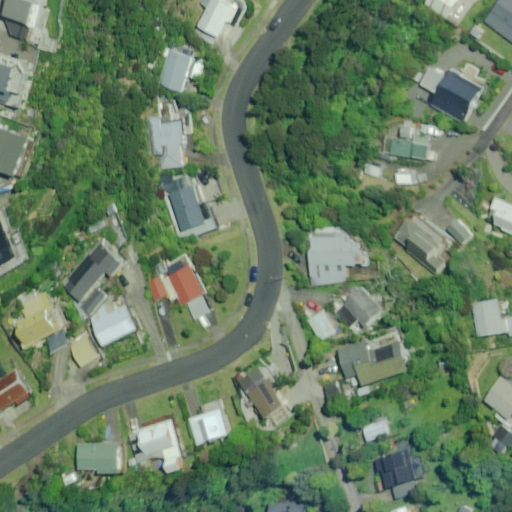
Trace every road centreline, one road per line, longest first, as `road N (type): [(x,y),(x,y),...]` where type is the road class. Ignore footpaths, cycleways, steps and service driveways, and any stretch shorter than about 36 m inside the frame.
road 1 (residential): [(0,465),(86,408),(211,361),(250,333),(263,308),(271,248),(236,117),(242,87),(298,0)]
road 2 (unknown): [(511,60),(409,197)]
